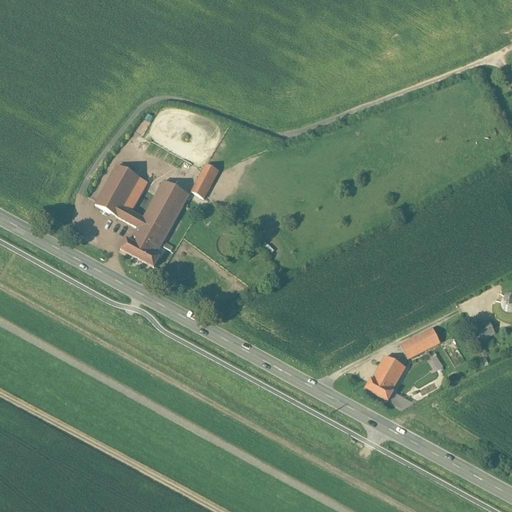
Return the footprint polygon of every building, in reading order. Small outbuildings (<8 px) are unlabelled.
[(216,165),(202,157),(189,185),(202,193),(216,165)] [(146,176),(114,160),(94,201),(134,222),(129,234),(125,231),(118,245),(155,265),(162,251),(157,248),(187,189),(161,175),(142,211),(131,205),(146,176)] [(511,296),(508,296),(506,296),(504,298),(502,300),(501,302),(500,304),(500,307),(501,309),(503,311),(505,313),(507,313),(510,314),(511,312),(511,296)] [(495,334),(488,322),(475,328),(481,341),(495,334)] [(433,330),(400,347),(408,362),(440,345),(433,330)] [(406,372),(386,360),(372,383),(371,382),(365,392),(388,405),(393,395),(392,394),(406,372)] [(408,411),(412,402),(394,394),(390,403),(408,411)]
